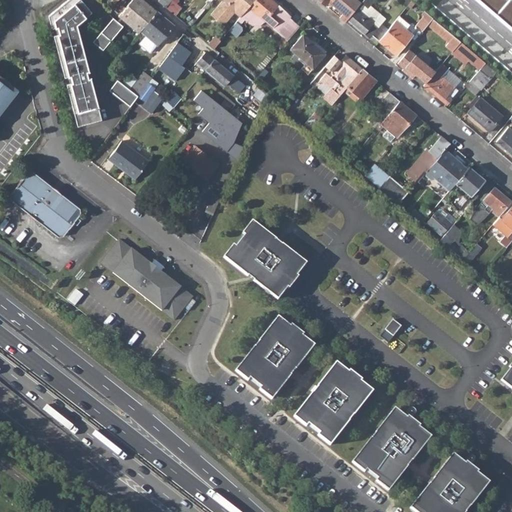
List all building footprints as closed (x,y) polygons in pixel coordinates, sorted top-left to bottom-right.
[(81,0),(67,0),(49,16),(52,28),(56,27),(57,34),(54,35),(65,77),(68,76),(70,83),(66,83),(77,125),(102,119),(91,77),(88,78),(86,69),(89,70),(77,24),(92,12),(81,0)] [(132,0),(118,16),(138,33),(140,31),(147,23),(151,17),(156,11),(143,0),(132,0)] [(226,0),(226,1),(222,1),(210,15),(223,25),(234,12),(240,17),(253,0),(226,0)] [(253,0),(240,17),(239,18),(237,20),(240,22),(241,23),(244,20),(248,24),(253,26),(260,26),(264,23),(287,41),(299,27),(289,18),(290,16),(278,5),(272,0),(253,0)] [(319,0),(325,5),(328,1),(343,13),(340,17),(345,22),(361,3),(357,0),(319,0)] [(411,0),(407,5),(411,8),(415,3),(411,0)] [(511,0),(472,0),(511,34),(511,0)] [(363,4),(349,21),(364,33),(371,37),(373,35),(378,40),(388,28),(381,23),(377,27),(373,24),(375,21),(361,10),(365,5),(363,4)] [(361,10),(375,21),(378,16),(368,8),(365,5),(361,10)] [(424,10),(422,13),(424,15),(415,26),(422,31),(428,24),(433,17),(424,10)] [(174,25),(156,11),(151,17),(147,23),(140,31),(157,46),(174,25)] [(395,20),(404,28),(409,23),(399,15),(395,20)] [(373,24),(377,27),(381,23),(383,20),(378,16),(375,21),(373,24)] [(123,26),(113,17),(100,32),(110,41),(123,26)] [(433,17),(428,24),(441,35),(446,29),(433,17)] [(239,24),(240,22),(237,20),(228,30),(236,37),(242,30),(241,26),(239,24)] [(388,28),(378,40),(395,54),(412,34),(404,28),(395,20),(388,28)] [(176,42),(189,53),(196,44),(183,33),(176,42)] [(325,53),(303,34),(290,49),(314,67),(325,53)] [(485,62),(460,41),(455,47),(469,58),(467,60),(479,70),(480,68),(485,62)] [(162,62),(168,67),(178,55),(171,49),(162,62)] [(409,49),(397,63),(403,68),(402,70),(419,85),(425,77),(411,64),(418,56),(409,49)] [(196,62),(205,69),(213,58),(205,51),(196,62)] [(322,97),(331,105),(339,95),(343,90),(361,69),(342,52),(330,66),(334,69),(329,75),(325,72),(319,79),(330,88),(322,97)] [(241,81),(213,58),(205,69),(225,85),(227,82),(235,89),(241,81)] [(168,67),(162,62),(151,77),(147,82),(154,87),(168,67)] [(479,70),(469,81),(471,83),(467,88),(475,94),(495,71),(485,62),(480,68),(479,70)] [(435,71),(442,78),(446,74),(438,67),(435,71)] [(375,80),(361,69),(343,90),(355,101),(359,96),(360,98),(375,80)] [(151,77),(143,71),(129,89),(138,95),(147,82),(151,77)] [(442,78),(435,71),(422,85),(445,105),(457,90),(442,78)] [(0,113),(19,89),(0,74),(0,113)] [(130,105),(138,95),(129,89),(117,79),(109,90),(130,105)] [(144,100),(154,87),(147,82),(138,95),(144,100)] [(234,138),(246,122),(202,89),(194,100),(203,107),(199,113),(210,121),(202,131),(237,157),(245,147),(234,138)] [(154,90),(142,107),(150,113),(162,96),(154,90)] [(400,101),(389,92),(382,101),(386,105),(379,114),(384,119),(400,101)] [(468,106),(470,108),(479,97),(477,95),(468,106)] [(470,108),(467,112),(489,131),(502,116),(479,97),(470,108)] [(415,114),(400,101),(384,119),(380,124),(376,128),(379,130),(383,126),(387,130),(382,135),(390,141),(395,136),(396,137),(415,114)] [(309,115),(298,105),(291,114),(302,123),(309,115)] [(374,119),(380,124),(384,119),(379,114),(374,119)] [(511,129),(508,126),(495,141),(511,155),(511,129)] [(444,149),(449,143),(441,136),(424,156),(423,156),(408,173),(417,181),(423,174),(444,149)] [(148,160),(121,140),(108,158),(122,168),(123,167),(136,177),(148,160)] [(348,162),(354,167),(358,162),(354,159),(365,147),(362,145),(352,157),(348,162)] [(219,164),(194,146),(189,153),(188,152),(182,160),(207,179),(219,164)] [(467,168),(444,149),(423,174),(431,180),(433,177),(448,190),(467,168)] [(343,157),(348,162),(352,157),(347,153),(343,157)] [(389,176),(373,163),(363,175),(379,188),(387,178),(389,176)] [(486,181),(469,166),(467,168),(448,190),(434,207),(439,208),(443,203),(445,203),(449,199),(447,197),(452,191),(454,193),(457,185),(470,196),(477,188),(479,189),(486,181)] [(122,168),(135,178),(136,177),(123,167),(122,168)] [(90,216),(33,171),(28,172),(10,195),(10,200),(68,245),(73,244),(84,230),(87,233),(91,228),(88,225),(91,221),(90,216)] [(379,188),(398,204),(408,191),(389,175),(389,176),(387,178),(379,188)] [(511,201),(494,186),(482,200),(488,204),(485,207),(479,204),(473,211),(469,218),(476,225),(480,221),(488,213),(491,210),(498,216),(504,210),(511,201)] [(220,197),(212,194),(205,211),(212,214),(220,197)] [(472,201),(467,197),(450,216),(452,218),(450,221),(453,223),(472,201)] [(511,204),(506,212),(504,210),(498,216),(492,224),(505,234),(499,241),(505,247),(511,239),(511,232),(511,231),(511,204)] [(410,214),(421,223),(425,218),(414,209),(410,214)] [(439,213),(437,210),(427,222),(441,234),(451,222),(444,216),(447,213),(442,209),(439,213)] [(201,224),(194,219),(185,232),(191,236),(201,224)] [(233,246),(223,258),(247,277),(248,275),(254,280),(253,281),(277,300),(305,265),(281,246),(279,249),(273,244),(276,241),(252,222),(242,234),(244,236),(235,247),(233,246)] [(461,230),(453,224),(439,240),(460,257),(465,250),(454,238),(461,230)] [(101,263),(174,320),(190,299),(192,297),(119,240),(118,241),(101,263)] [(481,247),(476,243),(468,253),(462,259),(468,264),(481,247)] [(475,270),(481,275),(484,272),(478,267),(475,270)] [(481,275),(486,280),(490,275),(485,271),(484,272),(481,275)] [(259,390),(271,400),(290,376),(287,374),(291,368),(294,371),(313,347),(277,318),(258,342),(260,344),(255,349),(254,348),(235,372),(247,381),(249,380),(260,388),(259,390)] [(393,320),(384,330),(393,336),(401,326),(393,320)] [(317,436),(329,446),(348,422),(346,421),(351,415),(352,416),(371,392),(335,364),(316,388),(319,391),(315,396),(312,394),(293,418),(305,427),(307,425),(318,434),(317,436)] [(511,366),(501,381),(511,389),(511,366)] [(375,482),(387,492),(406,468),(403,465),(407,460),(410,462),(429,438),(393,410),(374,434),(376,435),(372,441),(370,440),(351,463),(364,473),(365,471),(377,480),(375,482)] [(462,511),(467,507),(469,508),(487,484),(452,456),(433,480),(436,482),(431,488),(428,485),(410,509),(413,511),(462,511)]
